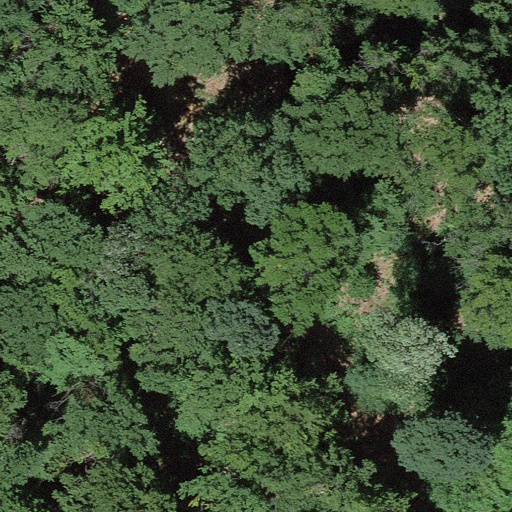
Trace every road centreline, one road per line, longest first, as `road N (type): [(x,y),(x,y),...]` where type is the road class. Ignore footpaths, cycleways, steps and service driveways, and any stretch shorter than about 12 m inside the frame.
road 1 (track): [(419,511),(384,430),(202,176),(93,0)]
road 2 (track): [(384,430),(511,356)]
